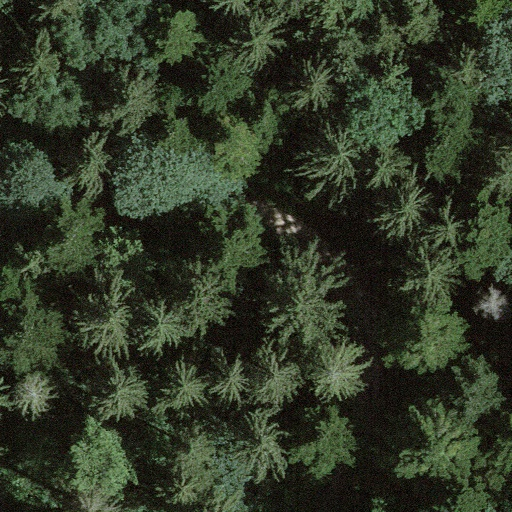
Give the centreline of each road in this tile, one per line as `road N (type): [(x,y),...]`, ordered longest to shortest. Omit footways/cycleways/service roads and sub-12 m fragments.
road 1 (track): [(0,222),(120,198),(262,214),(331,246),(376,321)]
road 2 (track): [(376,321),(367,418),(326,511)]
